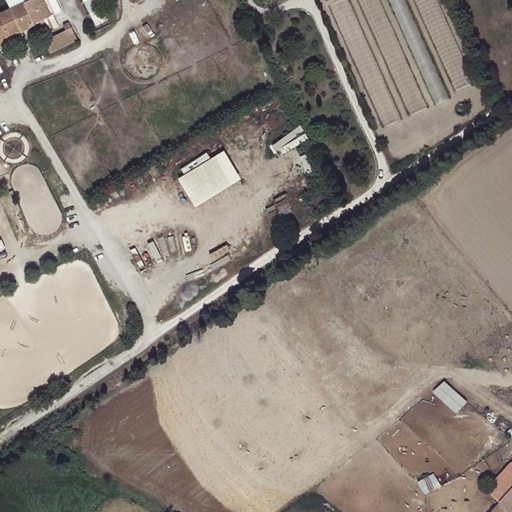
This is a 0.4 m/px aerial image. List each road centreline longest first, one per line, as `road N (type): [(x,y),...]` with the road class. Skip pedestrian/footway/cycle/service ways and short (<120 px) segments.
road 1 (residential): [(0,443),(390,173)]
road 2 (residential): [(390,173),(311,0)]
road 3 (residential): [(390,173),(511,88)]
